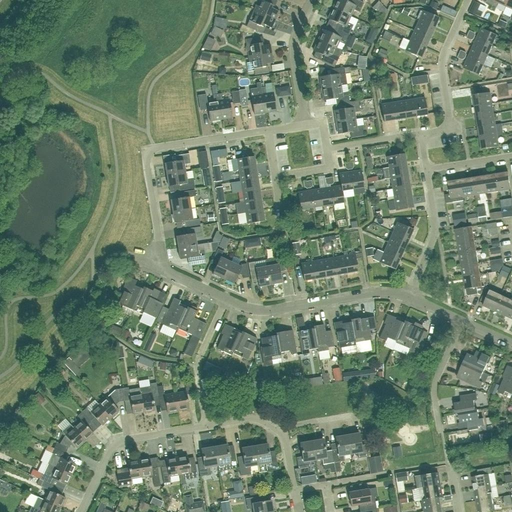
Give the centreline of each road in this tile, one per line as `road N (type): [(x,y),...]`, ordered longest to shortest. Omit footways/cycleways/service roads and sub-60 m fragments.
road 1 (residential): [(146,162),(161,260),(225,300),(261,311),(407,296)]
road 2 (residential): [(292,492),(283,440),(260,418),(112,443),(77,511)]
road 3 (residential): [(419,133),(452,128),(443,67),(464,0)]
road 4 (residential): [(146,162),(154,147),(268,130)]
road 5 (residential): [(407,296),(434,234),(427,171)]
road 6 (unclassified): [(302,125),(289,43),(307,0)]
